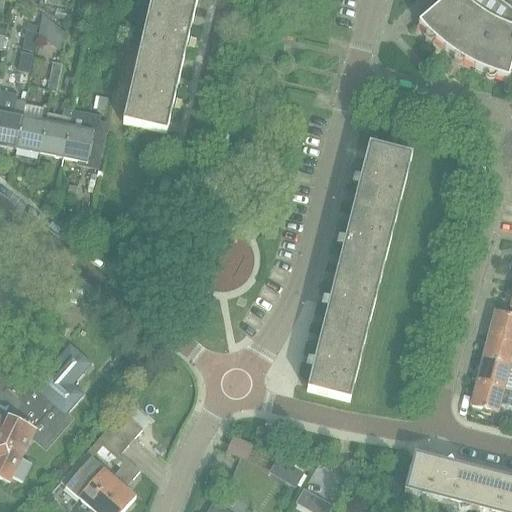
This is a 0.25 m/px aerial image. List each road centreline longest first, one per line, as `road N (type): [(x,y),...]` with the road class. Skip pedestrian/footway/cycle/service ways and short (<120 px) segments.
road 1 (residential): [(235,381),(302,271),(350,81)]
road 2 (residential): [(114,288),(179,199),(227,0)]
road 3 (residential): [(433,428),(511,129)]
road 4 (residential): [(433,428),(405,434),(346,425),(266,402),(235,381)]
road 5 (residential): [(511,123),(350,81)]
road 6 (residential): [(235,381),(114,288)]
road 7 (residential): [(168,511),(209,411),(235,381)]
road 8 (residential): [(114,288),(0,202)]
